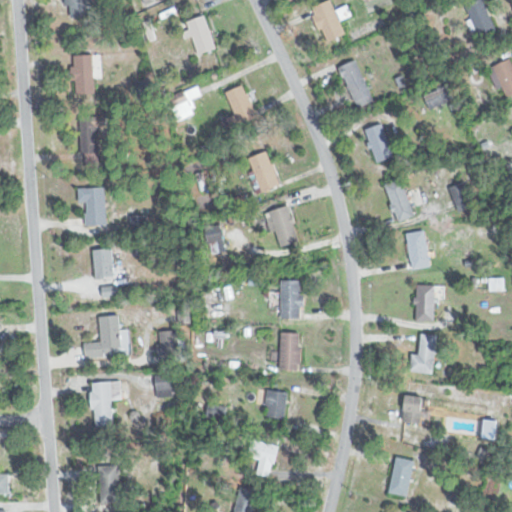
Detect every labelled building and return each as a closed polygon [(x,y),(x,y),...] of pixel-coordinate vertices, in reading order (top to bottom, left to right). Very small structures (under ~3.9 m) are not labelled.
[(68,0),(68,16),(88,16),(88,0),(68,0)] [(331,0),(314,6),(325,41),(345,35),(334,0),(331,0)] [(476,0),(467,3),(478,38),(496,33),(485,0),(476,0)] [(187,21),(199,55),(217,49),(205,15),(187,21)] [(95,54),(75,54),(75,98),(95,98),(95,54)] [(504,99),(511,95),(511,60),(511,58),(490,67),(504,99)] [(340,67),(357,109),(374,102),(357,60),(340,67)] [(224,121),(230,131),(259,117),(242,84),(226,93),(237,114),(224,121)] [(201,94),(198,86),(174,95),(183,117),(194,113),(189,99),(201,94)] [(430,108),(450,101),(445,87),(425,95),(430,108)] [(100,167),(100,124),(107,124),(107,117),(82,117),(82,167),(100,167)] [(366,129),(376,163),(394,158),(384,124),(366,129)] [(282,185),(267,151),(248,159),(262,193),(282,185)] [(399,222),(416,216),(402,178),(385,184),(399,222)] [(474,206),(465,182),(450,187),(459,212),(474,206)] [(86,202),(86,225),(107,225),(107,187),(80,187),(80,202),(86,202)] [(268,212),(279,248),(300,241),(289,206),(268,212)] [(132,216),(132,230),(148,230),(148,216),(132,216)] [(431,266),(424,230),(407,234),(414,269),(431,266)] [(95,277),(115,277),(115,248),(95,248),(95,277)] [(282,280),(282,317),(303,317),(303,280),(282,280)] [(436,285),(417,285),(417,321),(436,321),(436,285)] [(120,315),(101,316),(102,341),(85,342),(86,357),(113,356),(112,347),(122,346),(120,315)] [(160,331),(160,362),(179,362),(179,331),(160,331)] [(281,370),(300,370),(300,333),(281,333),(281,370)] [(414,354),(413,373),(436,373),(437,334),(421,334),(420,354),(414,354)] [(173,374),(157,374),(157,396),(173,396),(173,374)] [(93,381),(94,427),(114,426),(113,399),(121,399),(121,381),(93,381)] [(288,392),(268,390),(265,416),(285,418),(288,392)] [(426,398),(408,395),(404,421),(421,424),(426,398)] [(225,417),(225,406),(209,406),(209,417),(225,417)] [(255,438),(251,458),(259,460),(255,473),(271,478),(278,444),(255,438)] [(390,492),(408,496),(415,460),(397,456),(390,492)] [(100,465),(100,502),(121,502),(121,465),(100,465)] [(0,493),(11,493),(11,471),(0,471),(0,493)] [(233,511),(251,511),(259,493),(243,487),(233,511)]
